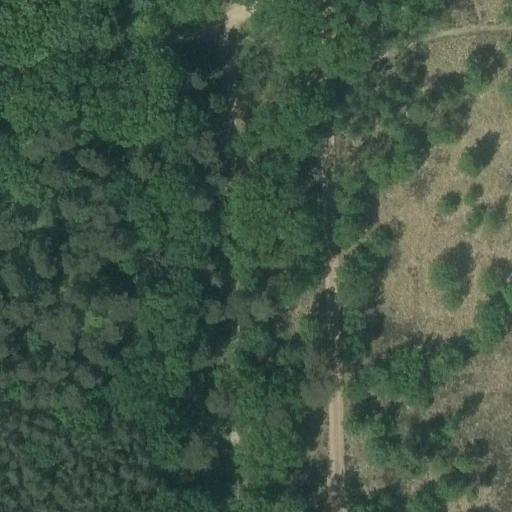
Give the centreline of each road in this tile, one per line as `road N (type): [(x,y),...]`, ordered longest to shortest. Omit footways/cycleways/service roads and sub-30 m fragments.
road 1 (track): [(336,511),(314,0)]
road 2 (track): [(236,7),(231,511)]
road 3 (track): [(0,61),(201,35),(246,0)]
